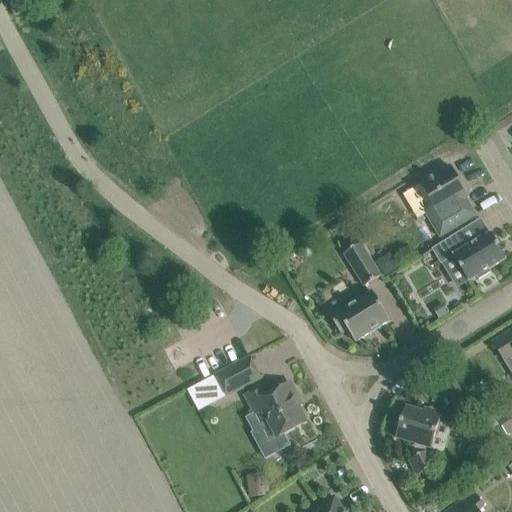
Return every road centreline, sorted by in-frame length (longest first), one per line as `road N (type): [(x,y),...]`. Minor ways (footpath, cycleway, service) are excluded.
road 1 (residential): [(0,15),(75,157),(292,330),(325,366)]
road 2 (residential): [(325,366),(389,371),(511,298)]
road 3 (residential): [(403,511),(325,366)]
